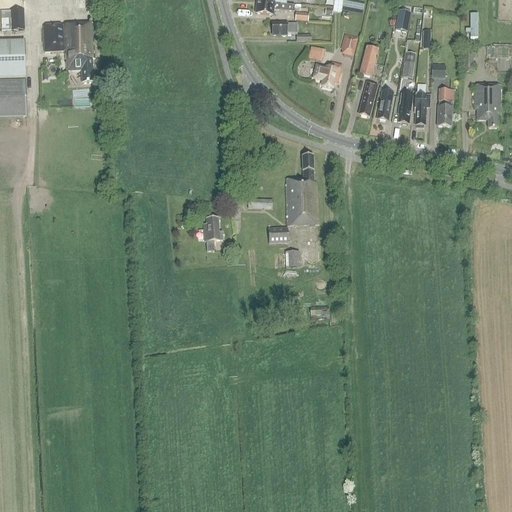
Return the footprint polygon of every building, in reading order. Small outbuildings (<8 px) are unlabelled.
[(364,4),(342,0),(341,7),(363,11),(364,4)] [(286,6),(257,3),(255,15),(272,17),(273,11),(293,13),(294,6),(286,6)] [(24,31),(23,11),(11,12),(13,31),(16,31),(24,31)] [(398,12),(395,31),(407,33),(411,14),(398,12)] [(65,52),(66,73),(82,72),(83,85),(94,84),(92,61),(95,61),(93,24),(43,27),(44,53),(65,52)] [(297,35),(297,25),(272,24),(272,36),(286,37),(287,34),(297,35)] [(423,32),(422,50),(430,51),(431,32),(423,32)] [(353,58),(357,39),(344,36),(341,50),(345,51),(344,56),(353,58)] [(0,78),(25,78),(24,42),(0,42),(0,78)] [(308,59),(323,63),(326,51),(311,47),(308,59)] [(371,80),(378,52),(366,49),(359,76),(371,80)] [(473,57),(462,57),(462,64),(462,74),(473,75),(473,57)] [(404,64),(402,80),(411,81),(414,65),(404,64)] [(321,87),(332,90),(334,84),(337,85),(340,72),(341,67),(331,65),(330,69),(326,68),(326,69),(316,67),(313,80),(323,82),(321,87)] [(445,67),(433,66),(432,77),(444,77),(445,67)] [(0,117),(26,117),(25,81),(0,81),(0,117)] [(362,109),(360,117),(369,119),(373,102),(374,102),(378,87),(374,86),(366,84),(360,109),(362,109)] [(501,118),(501,87),(475,87),(475,112),(476,112),(476,122),(487,122),(487,131),(498,131),(498,118),(501,118)] [(455,92),(439,91),(437,128),(451,128),(452,109),(451,109),(452,103),(454,104),(455,92)] [(378,121),(388,123),(389,115),(390,115),(393,94),(382,92),(378,113),(379,113),(378,121)] [(104,108),(104,93),(96,94),(97,109),(104,108)] [(398,123),(397,124),(409,126),(412,97),(404,96),(401,96),(400,106),(399,106),(398,115),(399,116),(398,123)] [(424,127),(425,127),(426,109),(430,109),(431,97),(415,96),(414,114),(416,114),(415,126),(417,126),(416,129),(424,130),(424,127)] [(313,157),(302,158),(302,180),(286,181),(288,228),(318,226),(316,184),(314,184),(313,157)] [(273,211),(273,202),(249,200),(249,210),(273,211)] [(218,220),(207,220),(207,226),(203,226),(204,243),(207,243),(207,253),(214,253),(214,243),(223,242),(222,233),(219,233),(218,220)] [(287,245),(287,230),(268,231),(269,246),(287,245)] [(300,269),(299,254),(285,254),(286,270),(300,269)] [(329,320),(328,308),(310,309),(310,321),(329,320)]
